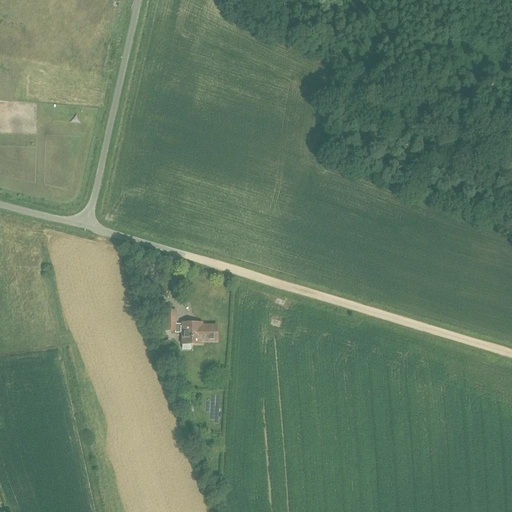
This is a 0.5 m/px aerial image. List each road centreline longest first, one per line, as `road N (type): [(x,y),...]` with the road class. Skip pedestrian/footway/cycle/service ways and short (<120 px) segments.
road 1 (track): [(74,223),(511,354)]
road 2 (unclassified): [(0,204),(74,223),(89,210),(137,0)]
